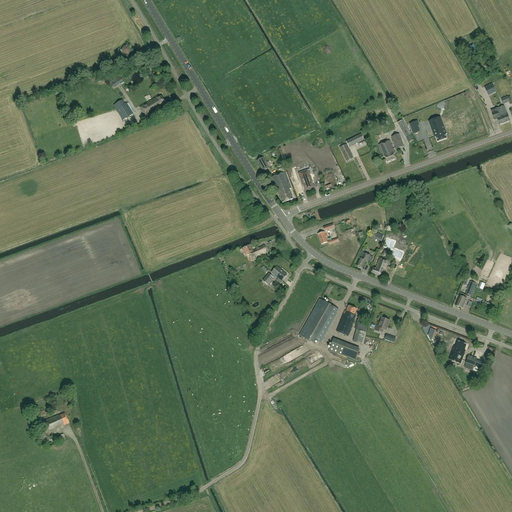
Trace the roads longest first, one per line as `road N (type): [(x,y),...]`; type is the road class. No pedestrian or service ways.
road 1 (tertiary): [(511,334),(325,261),(283,218)]
road 2 (tertiary): [(283,218),(146,0)]
road 3 (unclassified): [(283,218),(511,132)]
